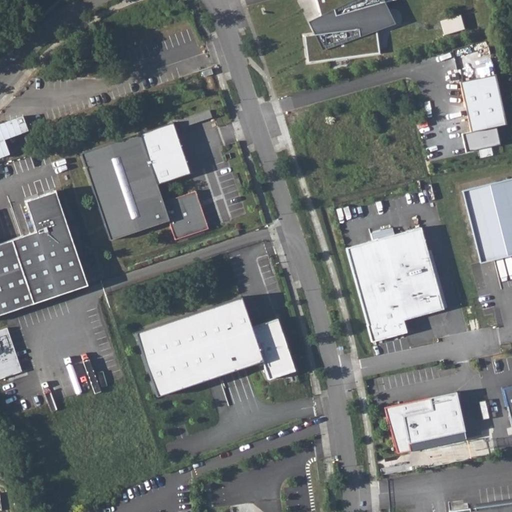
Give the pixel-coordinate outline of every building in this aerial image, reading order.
[(315,0),(321,19),(312,23),(317,33),(303,35),(308,63),(379,53),(376,27),(390,22),(381,3),(392,0),(315,0)] [(202,71),(204,77),(213,74),(211,68),(202,71)] [(509,125),(497,73),(460,82),(472,133),(462,136),(466,152),(501,144),(497,128),(509,125)] [(175,122),(140,133),(156,184),(191,173),(175,122)] [(80,153),(109,240),(168,220),(175,239),(208,228),(195,191),(162,202),(156,184),(140,133),(80,153)] [(511,255),(511,178),(463,191),(482,263),(511,255)] [(0,315),(88,285),(55,189),(25,199),(37,232),(0,244),(0,315)] [(420,227),(346,248),(367,325),(366,325),(371,341),(406,332),(402,319),(442,308),(420,227)] [(134,332),(156,396),(262,360),(268,379),(294,370),(276,318),(250,327),(240,296),(134,332)] [(0,329),(0,377),(22,370),(8,327),(0,329)] [(455,391),(383,407),(394,454),(410,450),(408,443),(464,430),(455,391)] [(511,511),(511,501),(449,511),(448,511),(511,511)]
